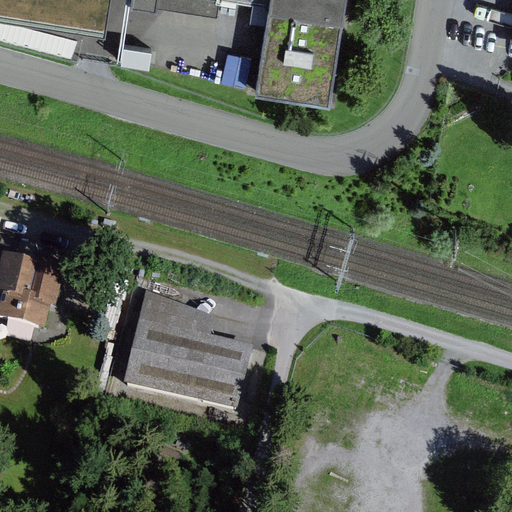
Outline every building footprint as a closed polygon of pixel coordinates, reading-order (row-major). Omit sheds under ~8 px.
[(53,0),(0,0),(0,11),(51,19),(53,0)] [(146,0),(145,6),(229,19),(231,8),(231,0),(146,0)] [(247,10),(248,2),(277,6),(278,0),(231,0),(231,8),(247,10)] [(336,104),(353,0),(278,0),(277,6),(263,92),(336,104)] [(120,37),(125,6),(96,1),(91,33),(120,37)] [(162,54),(135,51),(133,67),(161,70),(162,54)] [(52,307),(60,276),(5,261),(0,282),(0,292),(7,294),(1,316),(43,328),(49,306),(52,307)] [(146,296),(124,388),(236,411),(251,350),(211,339),(214,324),(146,296)]
